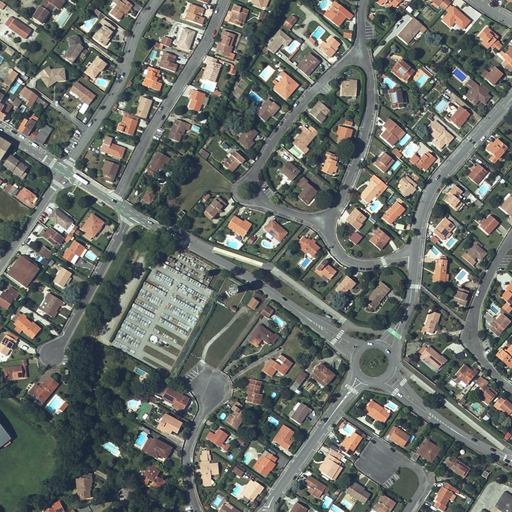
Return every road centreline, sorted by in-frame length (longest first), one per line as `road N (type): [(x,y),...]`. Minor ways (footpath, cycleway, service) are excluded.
road 1 (residential): [(225,0),(114,201)]
road 2 (tertiary): [(312,321),(131,212)]
road 3 (residential): [(158,0),(65,171)]
road 4 (residential): [(412,253),(428,189),(511,100)]
road 5 (residential): [(511,235),(490,267),(469,327),(477,353),(511,389)]
road 6 (residential): [(366,64),(375,103),(367,148),(323,217)]
road 7 (residential): [(253,169),(283,123),(341,69),(366,64)]
road 8 (residential): [(57,352),(131,212)]
road 9 (unclassified): [(268,511),(346,396)]
road 10 (residential): [(210,385),(187,446),(188,482),(202,511)]
